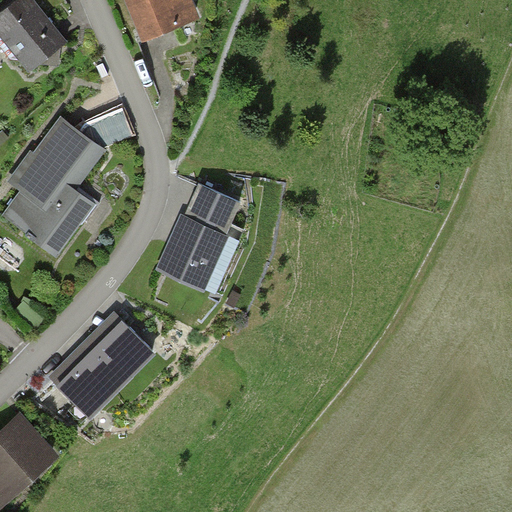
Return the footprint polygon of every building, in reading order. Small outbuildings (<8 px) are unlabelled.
[(63,35),(32,0),(15,0),(0,13),(0,28),(31,64),(63,35)] [(197,0),(127,0),(144,41),(204,17),(197,0)] [(110,152),(64,117),(12,184),(23,192),(5,215),(64,260),(104,208),(81,190),(110,152)] [(225,231),(183,214),(162,265),(205,282),(225,231)] [(152,348),(122,318),(60,379),(90,409),(152,348)] [(0,511),(61,454),(22,413),(0,433),(0,511)]
